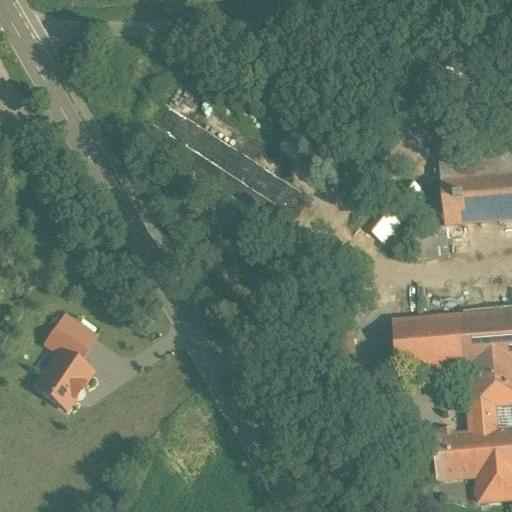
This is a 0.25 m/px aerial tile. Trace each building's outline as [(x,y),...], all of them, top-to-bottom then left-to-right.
[(511,151),(439,158),(445,229),(511,223),(511,151)] [(447,259),(445,229),(415,232),(417,261),(447,259)] [(511,310),(464,315),(465,318),(393,326),(399,380),(465,373),(469,413),(495,410),(511,408),(511,310)] [(59,357),(76,368),(77,367),(87,353),(57,332),(46,348),(59,357)] [(76,368),(59,357),(35,391),(66,413),(91,377),(77,367),(76,368)] [(495,410),(469,413),(471,439),(435,442),(438,483),(478,480),(480,505),(511,502),(511,435),(497,436),(495,410)]
